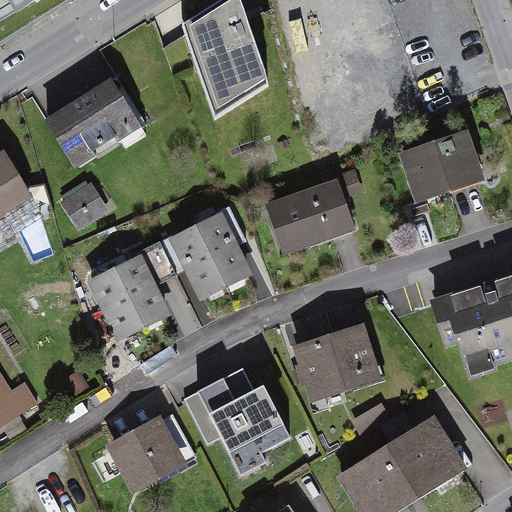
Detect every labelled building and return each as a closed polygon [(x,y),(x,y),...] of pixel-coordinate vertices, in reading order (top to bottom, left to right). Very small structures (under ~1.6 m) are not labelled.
[(11,0),(22,16),(46,0),(11,0)] [(244,9),(183,50),(216,98),(277,58),(244,9)] [(119,83),(51,127),(82,175),(150,131),(119,83)] [(405,166),(420,212),(490,188),(474,142),(405,166)] [(0,242),(44,219),(2,144),(0,144),(0,242)] [(269,209),(286,260),(366,233),(348,182),(269,209)] [(92,188),(65,202),(80,230),(107,216),(92,188)] [(174,247),(208,311),(260,285),(226,220),(174,247)] [(141,263),(93,288),(126,351),(174,326),(141,263)] [(511,282),(438,304),(461,385),(511,370),(511,282)] [(385,389),(368,334),(299,355),(317,410),(385,389)] [(266,362),(184,402),(208,450),(289,409),(266,362)] [(0,390),(0,440),(40,417),(21,386),(4,397),(0,390)] [(384,398),(353,412),(359,425),(390,410),(384,398)] [(170,417),(110,450),(136,495),(196,462),(170,417)] [(438,419),(341,479),(361,511),(415,511),(473,476),(438,419)] [(268,425),(228,444),(245,478),(285,458),(268,425)]
